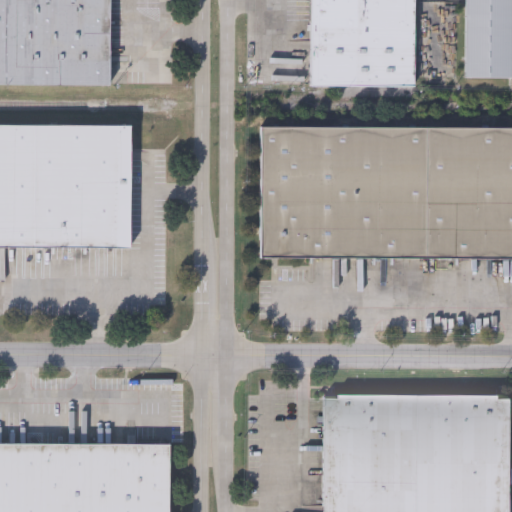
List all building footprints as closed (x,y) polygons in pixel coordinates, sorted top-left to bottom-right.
[(0,85),(0,0),(109,0),(109,86),(0,85)] [(412,0),(412,86),(309,85),(309,0),(412,0)] [(511,0),(511,78),(464,78),(464,0),(511,0)] [(0,250),(0,127),(130,128),(129,251),(0,250)] [(259,127),(511,127),(511,259),(258,259),(259,127)] [(505,511),(320,511),(321,510),(320,510),(321,396),(506,397),(505,511)] [(168,511),(0,511),(0,443),(168,444),(168,511)]
